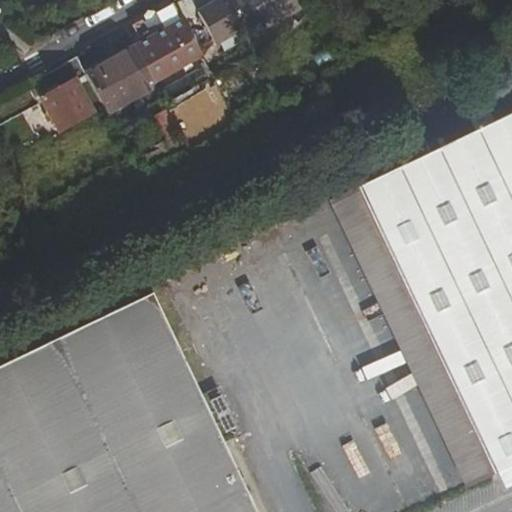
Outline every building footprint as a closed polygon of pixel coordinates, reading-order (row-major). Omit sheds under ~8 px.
[(218,0),(198,12),(217,45),(249,27),(233,0),(218,0)] [(233,0),(249,27),(254,36),(306,7),(302,0),(233,0)] [(134,46),(156,84),(203,57),(174,3),(159,11),(168,26),(134,46)] [(17,49),(0,36),(0,49),(11,58),(17,49)] [(156,84),(134,46),(85,74),(104,107),(109,116),(158,89),(156,84)] [(85,74),(76,57),(50,72),(59,88),(41,99),(61,132),(104,107),(85,74)] [(511,114),(379,178),(511,453),(511,114)] [(511,466),(511,453),(379,178),(357,188),(494,475),(511,466)] [(326,199),(361,272),(386,260),(351,187),(326,199)] [(251,511),(149,295),(0,365),(0,511),(251,511)]
